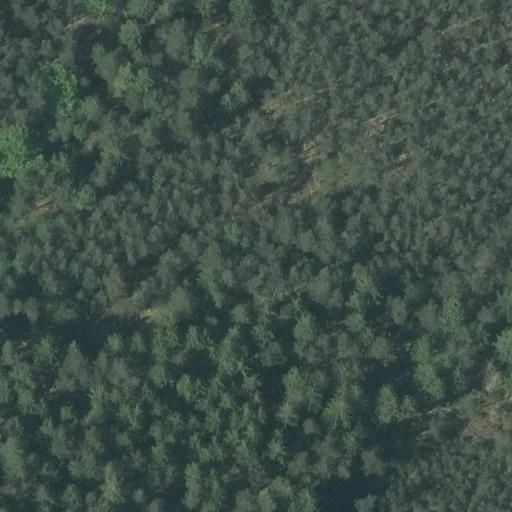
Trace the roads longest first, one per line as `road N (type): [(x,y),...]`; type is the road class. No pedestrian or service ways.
road 1 (track): [(207,511),(317,435),(395,348),(511,184)]
road 2 (track): [(0,339),(153,511)]
road 3 (track): [(0,169),(105,0)]
